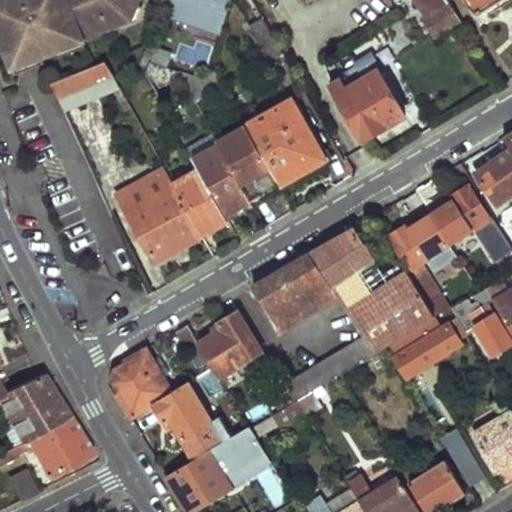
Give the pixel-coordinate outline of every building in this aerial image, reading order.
[(5,0),(0,2),(0,18),(1,22),(0,22),(0,27),(15,65),(44,55),(55,50),(84,40),(131,22),(128,13),(139,9),(142,1),(141,0),(5,0)] [(169,9),(171,0),(154,0),(153,4),(169,9)] [(171,0),(169,9),(168,10),(225,29),(234,0),(171,0)] [(419,0),(429,15),(426,17),(440,37),(461,22),(446,0),(419,0)] [(471,0),(480,14),(502,0),(471,0)] [(84,40),(55,50),(60,63),(88,51),(84,40)] [(48,67),(44,55),(15,65),(20,78),(48,67)] [(135,108),(109,59),(53,83),(66,113),(116,92),(128,112),(135,108)] [(187,78),(183,71),(153,62),(150,73),(159,90),(187,78)] [(226,85),(214,63),(208,79),(183,71),(187,78),(199,100),(226,85)] [(406,115),(380,70),(339,96),(364,139),(406,115)] [(327,157),(294,100),(249,126),(280,185),(327,157)] [(280,185),(249,126),(221,142),(222,145),(252,200),(280,185)] [(230,223),(256,207),(252,200),(222,145),(206,153),(201,145),(191,151),(194,156),(230,223)] [(511,148),(476,171),(497,204),(511,193),(511,148)] [(230,223),(194,156),(185,160),(194,177),(177,187),(205,238),(230,223)] [(177,187),(167,168),(118,194),(156,261),(205,238),(177,187)] [(433,215),(450,242),(488,218),(469,186),(450,196),(453,202),(446,205),(430,179),(416,188),(433,215)] [(391,235),(409,265),(405,268),(407,271),(434,316),(453,309),(422,258),(450,242),(433,215),(412,227),(409,223),(391,235)] [(307,253),(359,324),(366,334),(377,351),(391,343),(424,323),(434,316),(407,271),(381,287),(367,263),(369,262),(349,228),(344,231),(307,253)] [(247,289),(271,328),(327,296),(347,330),(359,324),(307,253),(290,263),(247,289)] [(511,291),(496,301),(511,328),(511,291)] [(471,313),(495,351),(511,342),(511,336),(491,300),(478,308),(472,298),(453,309),(460,320),(471,313)] [(202,344),(221,376),(262,351),(238,311),(219,323),(224,330),(202,344)] [(391,343),(411,377),(466,342),(453,321),(431,334),(424,323),(391,343)] [(177,331),(190,352),(202,344),(189,324),(177,331)] [(283,385),(293,402),(301,398),(377,351),(366,334),(283,385)] [(122,403),(131,418),(154,405),(174,392),(147,349),(114,369),(109,383),(122,403)] [(0,409),(17,444),(72,417),(58,395),(44,374),(1,394),(0,394),(0,409)] [(170,418),(195,459),(234,437),(221,416),(212,422),(189,384),(174,392),(154,405),(164,421),(170,418)] [(275,414),(284,428),(310,413),(301,398),(293,402),(275,414)] [(475,434),(497,470),(511,461),(511,406),(508,400),(502,404),(508,414),(475,434)] [(46,477),(95,453),(72,417),(17,444),(9,448),(13,456),(31,448),(46,477)] [(168,476),(190,511),(231,488),(225,476),(267,452),(252,427),(234,437),(195,459),(168,476)] [(479,477),(473,464),(475,463),(460,430),(445,437),(465,483),(479,477)] [(0,462),(13,456),(9,448),(9,447),(0,451),(0,462)] [(394,454),(412,483),(424,475),(407,447),(394,454)] [(274,464),(267,452),(225,476),(231,488),(274,464)] [(412,483),(428,511),(437,511),(467,493),(448,461),(424,475),(412,483)] [(22,500),(38,492),(27,471),(11,477),(22,500)] [(362,500),(368,511),(423,511),(401,476),(362,500)] [(325,511),(368,511),(362,500),(358,493),(325,511)] [(297,511),(302,509),(296,499),(275,511),(297,511)] [(244,511),(268,511),(261,502),(244,511)]
